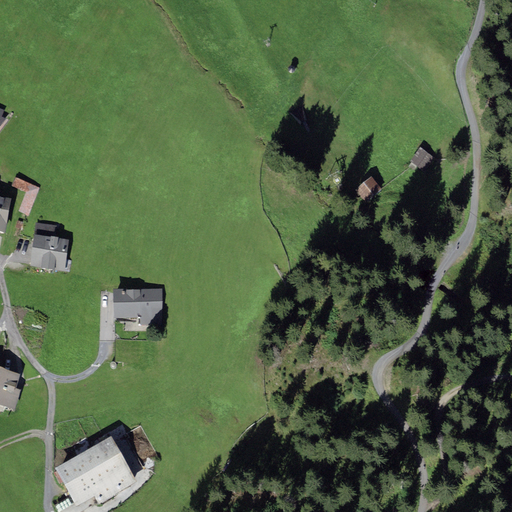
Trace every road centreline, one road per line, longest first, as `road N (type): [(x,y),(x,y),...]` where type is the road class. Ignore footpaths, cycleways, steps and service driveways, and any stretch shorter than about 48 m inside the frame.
road 1 (track): [(483,0),(462,66),(478,145),(474,211),(435,280),(419,330),(378,376),(419,458),(419,511)]
road 2 (track): [(511,371),(477,374),(450,394),(438,416),(444,460),(422,511)]
road 3 (track): [(50,511),(53,389),(45,375)]
